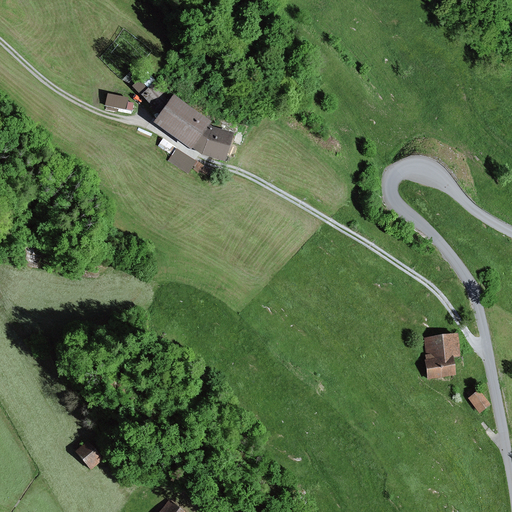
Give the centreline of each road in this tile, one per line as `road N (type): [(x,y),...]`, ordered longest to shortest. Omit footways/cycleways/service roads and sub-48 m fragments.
road 1 (tertiary): [(511,233),(431,172),(400,172),(390,185),(398,205),(441,243),(470,284),(511,490)]
road 2 (track): [(486,344),(472,340),(428,284),(379,251),(245,172),(207,163)]
road 3 (track): [(0,33),(68,91),(207,163)]
